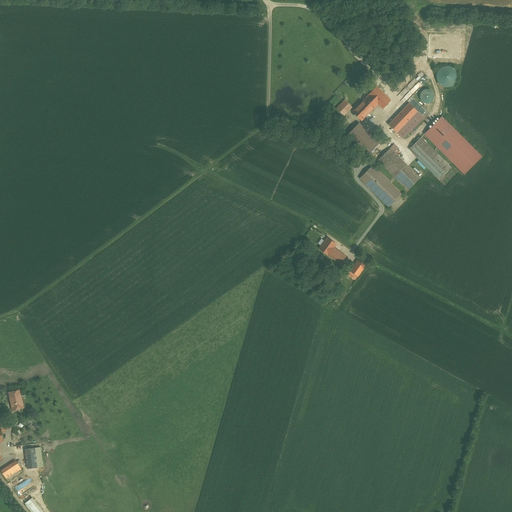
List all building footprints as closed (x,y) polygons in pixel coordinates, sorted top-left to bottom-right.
[(457,88),(461,69),(443,65),(439,84),(457,88)] [(391,100),(377,86),(365,99),(369,102),(369,103),(374,108),(378,104),(383,109),(391,100)] [(434,89),(422,92),(424,104),(437,101),(434,89)] [(365,99),(353,111),(362,120),(368,113),(369,114),(374,108),(369,103),(369,102),(365,99)] [(423,116),(409,103),(389,125),(397,133),(404,127),(408,131),(423,116)] [(482,156),(442,117),(424,135),(464,174),(482,156)] [(380,142),(361,123),(356,128),(349,134),(354,139),(356,137),(370,152),(380,142)] [(421,138),(410,149),(427,166),(438,155),(421,138)] [(406,165),(390,149),(379,160),(395,176),(406,165)] [(451,168),(438,155),(427,166),(440,179),(451,168)] [(401,194),(373,166),(360,178),(389,207),(401,194)] [(450,177),(453,180),(458,174),(452,169),(445,177),(448,180),(450,177)] [(336,244),(328,238),(319,249),(328,255),(332,257),(337,250),(334,247),(336,244)] [(337,250),(332,257),(341,264),(346,256),(337,250)] [(358,260),(348,275),(355,280),(366,265),(358,260)] [(20,390),(9,393),(13,410),(23,408),(20,390)] [(35,448),(25,449),(28,469),(38,468),(35,448)] [(16,464),(10,468),(8,466),(1,470),(8,481),(19,474),(18,471),(21,469),(20,467),(18,463),(16,464)] [(16,487),(20,495),(36,486),(31,478),(18,486),(16,487)] [(46,511),(36,497),(28,502),(34,511),(46,511)]
